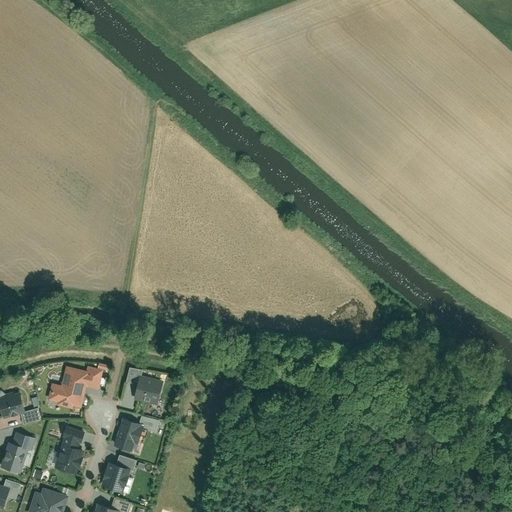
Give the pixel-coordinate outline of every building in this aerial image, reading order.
[(61,384),(53,382),(49,399),(80,406),(85,384),(99,387),(103,370),(108,371),(110,363),(98,360),(97,366),(87,363),(85,368),(66,364),(61,384)] [(164,380),(139,374),(133,399),(158,405),(164,380)] [(19,386),(0,391),(0,407),(2,415),(26,408),(19,386)] [(141,420),(122,414),(113,443),(133,449),(141,420)] [(81,426),(64,421),(60,433),(65,435),(55,466),(76,472),(85,446),(76,444),(81,426)] [(34,434),(14,428),(12,437),(6,435),(0,458),(0,463),(21,469),(27,446),(31,447),(34,434)] [(130,463),(106,457),(99,483),(123,489),(130,463)] [(12,484),(0,480),(0,503),(6,505),(12,484)] [(62,511),(69,493),(37,482),(26,511),(62,511)] [(119,511),(121,507),(96,500),(92,511),(119,511)]
